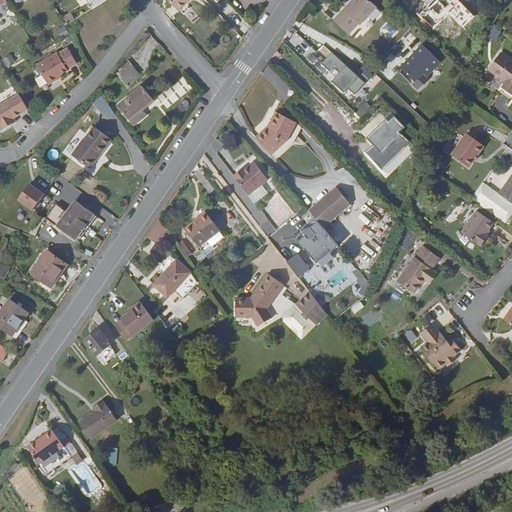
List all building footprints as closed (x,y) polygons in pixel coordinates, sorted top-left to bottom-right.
[(85,0),(92,11),(108,2),(107,0),(91,0),(90,1),(89,0),(85,0)] [(166,0),(179,14),(193,0),(166,0)] [(380,9),(370,0),(359,0),(338,22),(352,35),(362,24),(363,26),(380,9)] [(231,17),(235,13),(221,1),(217,6),(231,17)] [(496,18),(500,21),(509,6),(504,3),(496,18)] [(62,22),(66,28),(75,22),(72,15),(62,22)] [(486,33),(496,40),(501,32),(492,25),(486,33)] [(444,64),(450,57),(432,40),(427,46),(444,64)] [(355,94),(365,81),(321,44),(312,56),(331,71),(326,77),(344,92),(348,88),(355,94)] [(430,78),(444,64),(427,46),(426,46),(417,56),(419,58),(414,62),(413,60),(405,68),(406,71),(417,82),(420,82),(427,75),(430,78)] [(49,87),(58,82),(57,80),(61,77),(69,73),(68,72),(77,66),(68,51),(59,57),(58,55),(37,68),(49,87)] [(466,56),(471,61),(475,54),(470,51),(466,56)] [(11,54),(2,58),(6,66),(15,62),(11,54)] [(509,84),(507,86),(505,89),(511,93),(511,59),(504,54),(493,69),(494,73),(506,81),(509,84)] [(468,66),(471,61),(466,56),(463,62),(468,66)] [(121,81),(134,70),(128,62),(117,75),(121,81)] [(368,79),(372,72),(362,66),(357,73),(368,79)] [(141,80),(134,70),(121,81),(128,90),(141,80)] [(374,88),(381,77),(373,73),(366,83),(374,88)] [(13,87),(7,79),(5,81),(10,89),(13,87)] [(193,91),(184,80),(159,101),(168,112),(193,91)] [(140,111),(152,101),(142,88),(118,108),(133,128),(146,117),(140,111)] [(13,121),(28,112),(19,97),(0,108),(0,129),(2,133),(11,128),(9,123),(13,121)] [(100,97),(93,104),(109,119),(116,111),(100,97)] [(360,115),(364,120),(375,108),(370,104),(360,115)] [(280,113),(274,125),(276,126),(274,130),(271,133),(269,131),(260,140),(275,156),(290,142),(300,124),(280,113)] [(403,133),(408,128),(401,120),(395,126),(391,121),(370,140),(385,155),(405,136),(403,133)] [(100,160),(112,143),(94,130),(85,142),(85,141),(72,158),(90,171),(99,159),(100,160)] [(481,155),(482,155),(488,147),(470,135),(455,156),(473,169),(479,160),(479,159),(481,155)] [(253,197),(272,181),(259,165),(239,180),(253,197)] [(277,177),(272,181),(253,197),(259,205),(284,186),(277,177)] [(511,181),(502,195),(511,201),(511,181)] [(501,219),(509,224),(511,220),(511,201),(502,195),(486,184),(475,200),(484,207),(501,219)] [(32,214),(44,198),(29,187),(18,204),(32,214)] [(313,213),(327,229),(355,206),(340,189),(313,213)] [(57,208),(47,222),(76,243),(95,218),(86,211),(76,203),(67,215),(57,208)] [(497,224),(501,219),(484,207),(480,211),(497,224)] [(86,211),(95,218),(97,214),(88,208),(86,211)] [(489,235),(497,224),(480,211),(465,234),(484,247),(485,246),(486,247),(492,237),(489,235)] [(203,248),(224,232),(211,214),(190,231),(203,248)] [(156,220),(148,238),(159,243),(167,225),(156,220)] [(229,238),(224,232),(203,248),(208,254),(229,238)] [(431,283),(439,272),(436,270),(444,259),(427,247),(401,283),(418,295),(425,286),(428,281),(430,283),(431,283)] [(299,251),(288,260),(303,279),(314,271),(299,251)] [(62,276),(67,268),(48,254),(32,276),(54,292),(64,278),(62,276)] [(178,293),(186,300),(202,284),(195,274),(181,261),(158,286),(172,299),(178,293)] [(0,262),(0,276),(4,279),(10,267),(0,262)] [(441,274),(439,272),(431,283),(433,285),(441,274)] [(285,320),(299,305),(287,297),(292,289),(272,275),(255,299),(240,299),(240,319),(257,319),(262,328),(277,318),(280,323),(285,320)] [(181,306),(186,300),(178,293),(172,299),(181,306)] [(321,327),(332,316),(314,293),(300,307),(321,327)] [(0,316),(0,330),(12,340),(23,324),(29,316),(10,302),(0,316)] [(137,312),(134,314),(125,320),(127,322),(119,327),(131,342),(158,322),(145,303),(136,310),(137,312)] [(306,341),(321,327),(300,307),(299,305),(285,320),(306,341)] [(23,324),(12,340),(16,342),(27,327),(23,324)] [(455,346),(452,343),(444,333),(443,333),(437,325),(424,335),(431,344),(425,349),(442,370),(450,364),(452,367),(461,360),(458,357),(465,352),(458,344),(455,346)] [(101,357),(113,347),(115,345),(103,330),(89,342),(101,357)] [(0,364),(3,366),(10,352),(0,346),(0,364)] [(120,356),(113,347),(101,357),(108,365),(120,356)] [(122,422),(108,402),(98,409),(100,411),(83,424),(95,441),(122,422)] [(57,431),(62,438),(67,435),(62,428),(57,431)] [(69,448),(62,438),(57,431),(48,437),(49,439),(43,443),(42,442),(33,448),(45,466),(69,448)] [(107,447),(106,465),(116,466),(117,447),(107,447)] [(76,459),(69,448),(45,466),(52,476),(76,459)]
